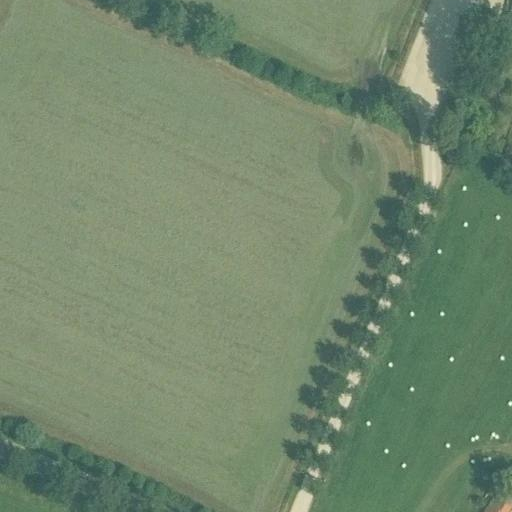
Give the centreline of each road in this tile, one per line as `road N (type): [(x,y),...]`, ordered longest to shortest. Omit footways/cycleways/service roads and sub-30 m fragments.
road 1 (track): [(464,0),(428,76),(441,166),(298,511)]
road 2 (tertiary): [(0,448),(142,511)]
